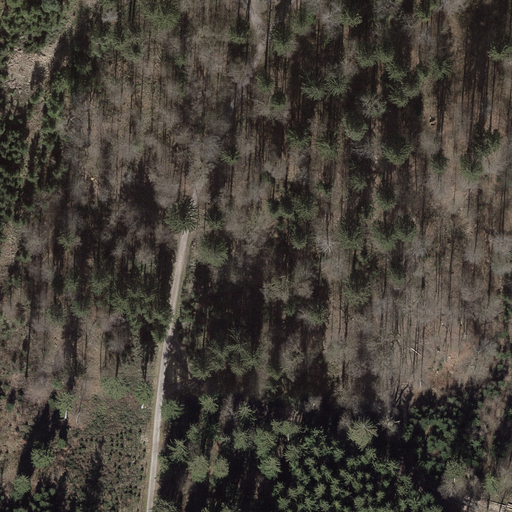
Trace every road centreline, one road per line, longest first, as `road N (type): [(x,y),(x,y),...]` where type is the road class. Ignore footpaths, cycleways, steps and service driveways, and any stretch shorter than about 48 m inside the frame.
road 1 (track): [(146,511),(190,211),(219,136),(292,0)]
road 2 (track): [(499,511),(202,385),(167,341)]
